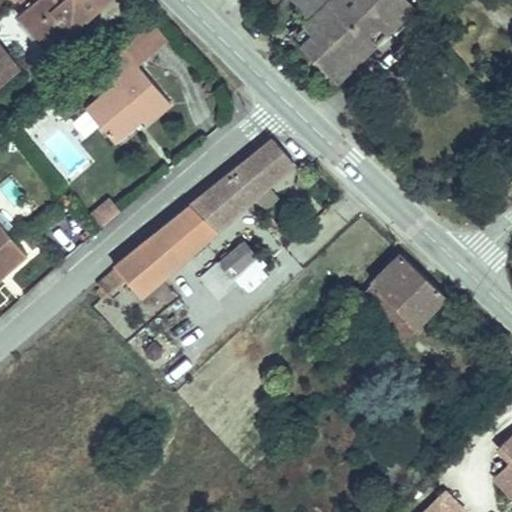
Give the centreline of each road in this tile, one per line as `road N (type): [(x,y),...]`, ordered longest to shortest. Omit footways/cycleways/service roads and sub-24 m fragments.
road 1 (residential): [(287,103),(0,347)]
road 2 (tertiary): [(287,103),(465,272)]
road 3 (tertiary): [(182,0),(287,103)]
